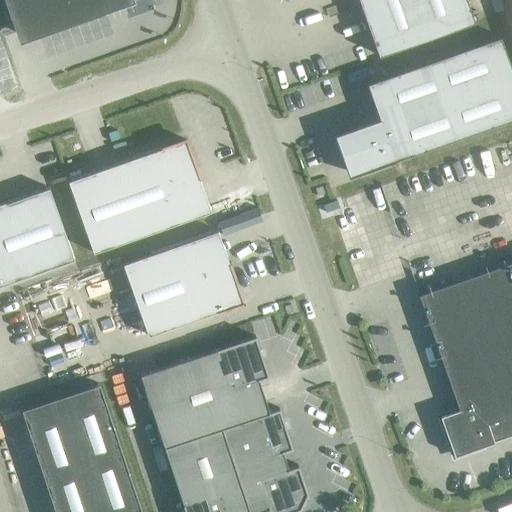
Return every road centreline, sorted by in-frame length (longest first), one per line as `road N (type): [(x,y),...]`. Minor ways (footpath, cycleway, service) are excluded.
road 1 (unclassified): [(395,511),(231,48)]
road 2 (unclassified): [(231,48),(0,128)]
road 3 (unknown): [(416,388),(428,455),(442,478),(511,450)]
road 4 (unknown): [(322,305),(384,290),(398,306),(416,388)]
